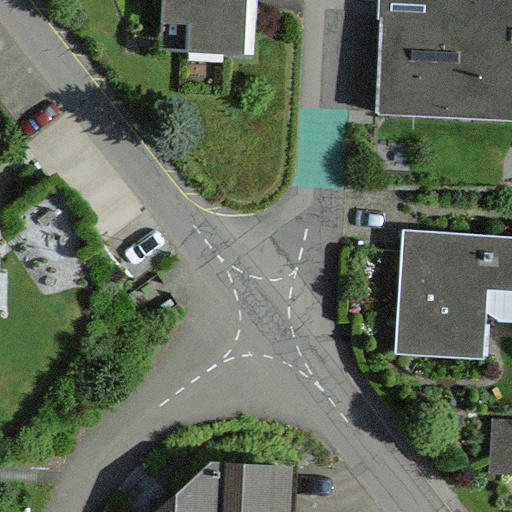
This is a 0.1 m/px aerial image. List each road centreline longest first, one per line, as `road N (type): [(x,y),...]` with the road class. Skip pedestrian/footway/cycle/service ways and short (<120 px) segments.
road 1 (residential): [(13,0),(270,323)]
road 2 (residential): [(270,323),(311,224),(324,142),(330,0)]
road 3 (residential): [(270,323),(169,394),(83,478),(73,511)]
road 4 (residential): [(417,511),(270,323)]
